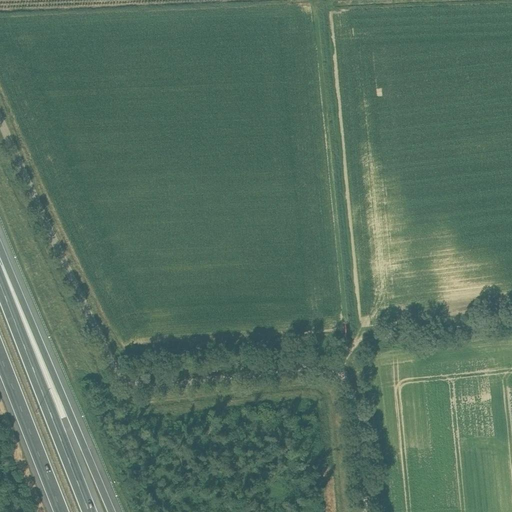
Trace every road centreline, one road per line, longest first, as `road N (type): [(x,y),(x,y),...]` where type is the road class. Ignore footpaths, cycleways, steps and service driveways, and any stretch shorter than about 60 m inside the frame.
road 1 (unclassified): [(364,511),(354,403),(334,372),(289,369),(154,385),(123,375),(0,117)]
road 2 (motorway): [(113,511),(0,250)]
road 3 (motorway): [(89,511),(0,281)]
road 4 (track): [(511,323),(380,340),(357,348),(334,372)]
road 5 (motorway): [(0,359),(59,511)]
